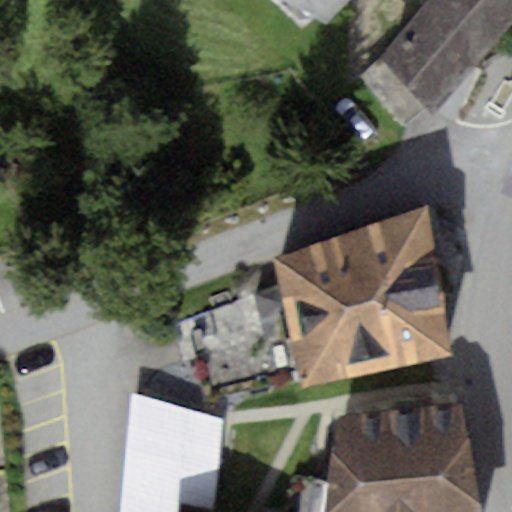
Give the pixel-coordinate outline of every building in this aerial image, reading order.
[(273,0),(331,24),(354,0),(273,0)] [(511,0),(437,0),(383,60),(430,109),(511,30),(511,0)] [(429,210),(270,264),(277,292),(295,360),(305,396),(453,362),(429,210)] [(295,360),(277,292),(178,317),(195,385),(295,360)] [(226,418),(129,399),(119,511),(168,511),(169,506),(213,501),(226,418)] [(479,511),(461,415),(336,423),(326,511),(479,511)]
